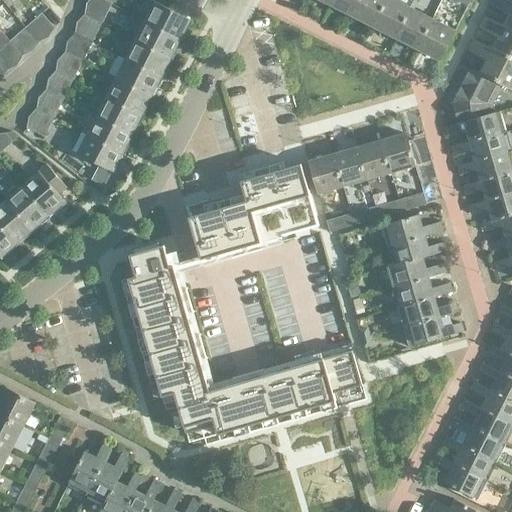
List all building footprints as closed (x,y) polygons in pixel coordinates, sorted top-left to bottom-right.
[(101,23),(111,4),(103,0),(87,0),(87,1),(85,13),(84,14),(101,23)] [(330,0),(329,4),(351,15),(358,0),(330,0)] [(358,0),(351,15),(373,26),(386,0),(358,0)] [(397,0),(386,0),(373,26),(395,37),(411,7),(397,0)] [(511,1),(509,0),(493,0),(492,4),(511,14),(505,27),(511,30),(511,1)] [(191,20),(154,1),(144,21),(181,39),(191,20)] [(411,7),(395,37),(417,48),(433,18),(411,7)] [(49,36),(55,27),(43,13),(27,27),(39,41),(49,36)] [(75,32),(75,33),(92,41),(101,23),(84,14),(77,21),(75,32)] [(500,37),(493,49),(511,58),(511,30),(505,27),(485,16),(480,26),(500,37)] [(433,18),(417,48),(440,60),(456,30),(433,18)] [(144,21),(134,39),(172,58),(181,39),(144,21)] [(27,27),(11,41),(22,55),(33,50),(38,42),(39,41),(27,27)] [(82,60),(92,41),(75,33),(68,40),(66,50),(65,51),(82,60)] [(162,77),(172,58),(134,39),(125,58),(162,77)] [(474,39),(468,50),(488,60),(482,73),(509,86),(511,88),(511,58),(493,49),(474,39)] [(22,55),(11,41),(0,50),(0,61),(7,69),(17,64),(22,55)] [(58,58),(56,70),(73,79),(82,60),(65,51),(58,58)] [(125,58),(115,77),(153,96),(162,77),(125,58)] [(482,73),(471,67),(452,102),(458,124),(495,114),(495,113),(492,103),(499,90),(505,93),(509,86),(482,73)] [(63,97),(73,79),(56,70),(48,78),(47,88),(47,89),(63,97)] [(143,114),(153,96),(115,77),(106,95),(143,114)] [(39,96),(37,107),(53,116),(63,97),(47,89),(39,96)] [(106,95),(96,114),(134,133),(143,114),(106,95)] [(44,135),(53,116),(37,107),(29,115),(28,126),(44,135)] [(495,114),(458,124),(448,127),(450,135),(467,130),(470,141),(507,130),(501,112),(495,113),(495,114)] [(96,114),(87,133),(124,152),(134,133),(96,114)] [(511,149),(507,130),(470,141),(453,146),(456,154),(472,150),(476,162),(509,152),(511,151),(511,149)] [(0,154),(14,142),(6,132),(0,133),(0,154)] [(124,152),(87,133),(77,152),(114,171),(124,152)] [(406,133),(382,140),(391,173),(415,166),(406,133)] [(367,179),(391,173),(382,140),(358,146),(367,179)] [(358,146),(334,153),(344,186),(367,179),(358,146)] [(511,162),(509,152),(476,162),(459,166),(462,174),(478,170),(481,181),(511,172),(511,162)] [(344,186),(334,153),(310,160),(319,193),(344,186)] [(46,163),(22,184),(50,216),(66,202),(59,193),(66,186),(46,163)] [(247,201),(189,218),(201,260),(319,226),(302,164),(241,182),(247,201)] [(484,190),(487,200),(511,192),(511,172),(481,181),(465,186),(467,195),(484,190)] [(6,198),(34,230),(50,216),(22,184),(6,198)] [(423,192),(398,199),(402,210),(426,203),(423,192)] [(489,208),(492,219),(511,213),(511,192),(487,200),(470,205),(472,213),(489,208)] [(6,198),(0,203),(0,222),(18,244),(34,230),(6,198)] [(402,210),(398,199),(375,206),(378,217),(402,210)] [(375,206),(351,213),(354,224),(378,217),(375,206)] [(330,230),(354,224),(351,213),(327,219),(330,230)] [(392,243),(426,233),(443,229),(440,220),(423,225),(420,213),(387,223),(392,243)] [(502,226),(506,238),(511,235),(511,213),(492,219),(483,222),(485,231),(502,226)] [(18,244),(0,222),(0,256),(2,258),(18,244)] [(398,263),(425,255),(448,249),(446,240),(429,245),(426,233),(392,243),(398,263)] [(508,246),(511,257),(511,256),(511,235),(506,238),(489,243),(491,250),(508,246)] [(353,350),(210,391),(174,266),(170,267),(164,246),(130,255),(136,277),(129,279),(162,397),(175,393),(186,433),(215,425),(218,435),(336,401),(334,393),(362,385),(353,350)] [(428,266),(425,255),(398,263),(392,265),(397,284),(430,275),(446,270),(444,262),(428,266)] [(511,256),(511,257),(494,262),(496,271),(511,266),(511,256)] [(397,284),(403,304),(436,295),(453,290),(450,281),(433,286),(430,275),(397,284)] [(405,325),(442,315),(458,310),(456,301),(439,306),(436,295),(403,304),(400,305),(405,325)] [(511,307),(505,304),(501,312),(511,317),(511,326),(510,330),(511,330),(511,307)] [(445,326),(442,315),(405,325),(411,344),(464,330),(462,321),(445,326)] [(507,337),(502,346),(511,351),(511,330),(510,330),(496,322),(492,330),(507,337)] [(499,371),(511,377),(511,351),(502,346),(494,342),(489,352),(505,360),(499,371)] [(490,389),(511,400),(511,377),(499,371),(483,363),(480,370),(496,378),(490,389)] [(486,397),(480,408),(511,423),(511,422),(511,400),(490,389),(474,381),(470,389),(486,397)] [(7,387),(0,400),(0,412),(25,425),(36,402),(7,387)] [(471,426),(502,441),(511,423),(480,408),(465,400),(461,407),(477,415),(471,426)] [(0,440),(13,447),(25,425),(0,412),(0,440)] [(61,415),(52,432),(62,437),(70,420),(61,415)] [(457,428),(452,438),(493,459),(502,441),(471,426),(456,418),(452,425),(457,428)] [(459,451),(454,461),(484,477),(493,459),(452,438),(447,436),(443,443),(459,451)] [(0,440),(0,468),(2,469),(13,447),(0,440)] [(97,456),(86,450),(70,481),(89,490),(105,460),(113,444),(105,440),(97,456)] [(47,443),(38,460),(48,465),(57,448),(47,443)] [(105,460),(89,490),(88,494),(105,503),(106,503),(118,480),(131,453),(123,449),(115,465),(105,460)] [(444,481),(475,496),(478,498),(479,496),(484,491),(485,488),(487,481),(488,479),(484,477),(454,461),(438,453),(434,461),(450,469),(444,481)] [(48,465),(38,460),(29,476),(39,482),(48,465)] [(106,503),(105,503),(101,510),(104,511),(124,511),(136,489),(144,473),(136,469),(128,485),(118,480),(106,503)] [(136,489),(124,511),(148,511),(155,498),(163,483),(154,478),(146,494),(136,489)] [(24,487),(15,504),(25,509),(34,492),(24,487)] [(155,498),(148,511),(172,511),(174,508),(182,492),(174,488),(167,504),(155,498)] [(181,511),(174,508),(172,511),(194,511),(200,501),(193,497),(185,511),(181,511)] [(482,511),(455,498),(451,506),(435,498),(430,507),(439,511),(482,511)]
